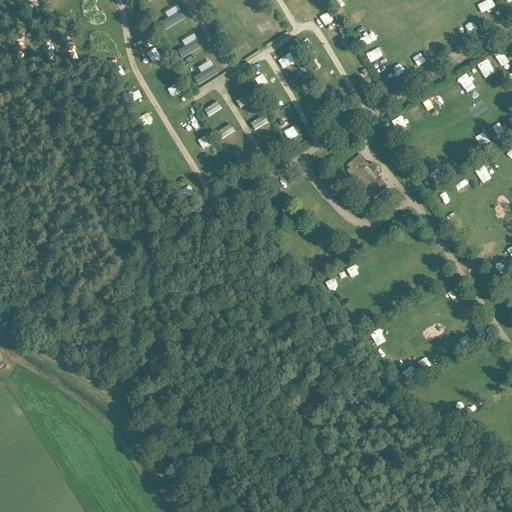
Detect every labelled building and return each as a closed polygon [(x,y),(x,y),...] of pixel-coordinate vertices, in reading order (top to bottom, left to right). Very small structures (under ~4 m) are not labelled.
[(164,12),(167,18),(160,21),(164,29),(184,20),(178,5),(164,12)] [(177,51),(182,59),(202,46),(194,33),(181,41),(184,46),(177,51)] [(365,52),(372,67),(382,61),(381,58),(385,56),(379,44),(365,52)] [(192,78),(197,86),(218,73),(210,60),(197,68),(200,73),(192,78)] [(489,64),(488,65),(485,61),(475,67),(484,81),(495,74),(489,64)] [(335,104),(347,100),(345,92),(333,95),(335,104)] [(250,93),(235,99),(238,107),(254,101),(250,93)] [(208,117),(222,108),(217,101),(203,110),(208,117)] [(288,134),(295,130),(282,109),(275,114),(288,134)] [(265,115),(250,122),(253,130),(269,123),(265,115)] [(401,117),(391,122),(396,130),(406,125),(401,117)] [(216,131),(220,139),(235,132),(231,124),(216,131)] [(465,154),(471,150),(468,145),(462,149),(465,154)] [(505,164),(511,158),(511,156),(508,150),(499,156),(505,164)] [(369,198),(372,195),(375,198),(388,187),(379,176),(382,174),(380,166),(373,163),(370,166),(361,155),(348,165),(350,168),(347,171),(369,198)] [(171,161),(160,167),(166,177),(177,171),(171,161)] [(428,188),(438,182),(427,164),(417,170),(428,188)]
